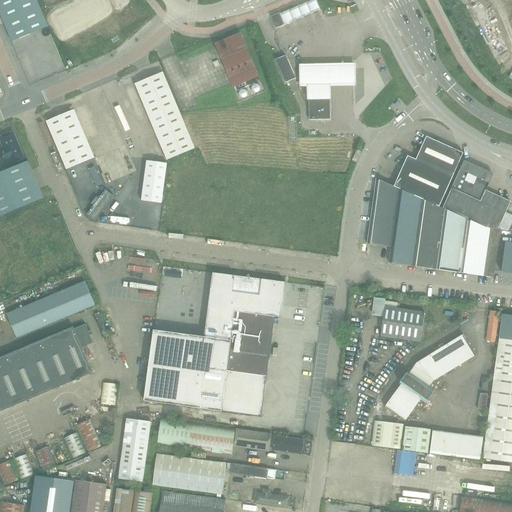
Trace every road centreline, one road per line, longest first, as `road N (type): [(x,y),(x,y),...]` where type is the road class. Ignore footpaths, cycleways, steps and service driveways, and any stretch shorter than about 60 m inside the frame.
road 1 (unclassified): [(22,106),(81,233),(345,269)]
road 2 (unclassified): [(310,511),(345,269)]
road 3 (unclassified): [(345,269),(361,172),(428,98)]
road 4 (unclassified): [(22,106),(122,63),(155,40),(178,8)]
road 5 (unclassified): [(511,292),(345,269)]
